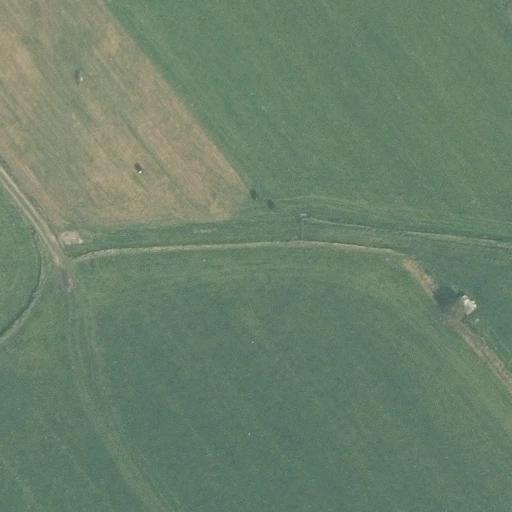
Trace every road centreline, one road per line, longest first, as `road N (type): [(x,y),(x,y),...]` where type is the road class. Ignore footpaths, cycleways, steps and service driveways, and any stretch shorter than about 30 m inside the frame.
road 1 (track): [(48,239),(299,234),(422,246)]
road 2 (track): [(0,179),(48,239),(58,278),(0,360)]
